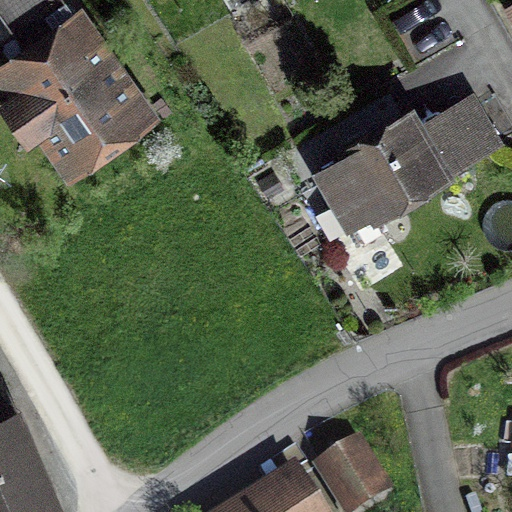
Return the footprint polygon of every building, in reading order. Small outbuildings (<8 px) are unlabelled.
[(67,0),(0,0),(0,3),(25,42),(0,58),(0,69),(64,167),(144,115),(67,0)] [(410,109),(317,160),(360,238),(386,224),(375,204),(488,141),(464,97),(418,123),(410,109)] [(0,406),(0,511),(14,511),(41,501),(0,406)] [(350,441),(323,457),(352,506),(379,490),(350,441)] [(312,511),(293,476),(226,511),(312,511)]
